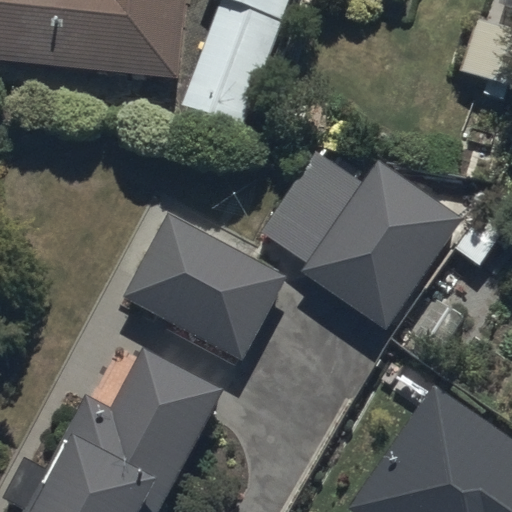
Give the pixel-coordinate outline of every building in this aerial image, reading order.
[(0,0),(0,60),(171,82),(181,0),(0,0)] [(213,0),(172,119),(238,142),(287,0),(213,0)] [(511,40),(477,30),(461,81),(511,97),(511,40)] [(319,157),(259,240),(388,333),(461,231),(380,173),(367,191),(319,157)] [(169,225),(127,304),(245,366),(287,286),(169,225)] [(32,511),(165,511),(226,397),(122,343),(32,511)] [(511,511),(511,444),(433,391),(349,511),(511,511)]
